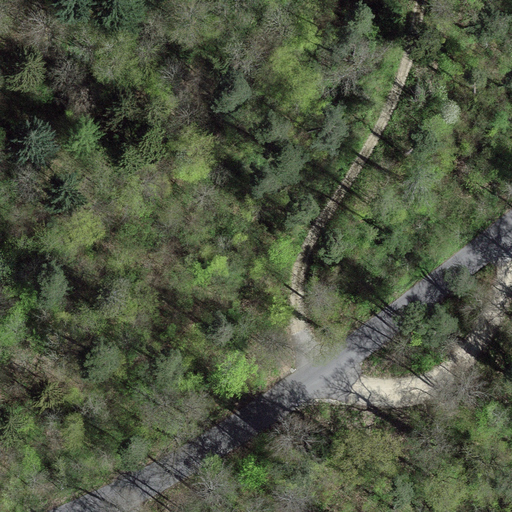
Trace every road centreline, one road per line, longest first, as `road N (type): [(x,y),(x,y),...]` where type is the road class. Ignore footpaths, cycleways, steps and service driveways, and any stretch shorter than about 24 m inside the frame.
road 1 (track): [(417,0),(391,94),(295,268),(304,346),(332,382),(357,390),(433,382),(476,342),(511,263)]
road 2 (unclassified): [(511,228),(213,445),(86,511)]
